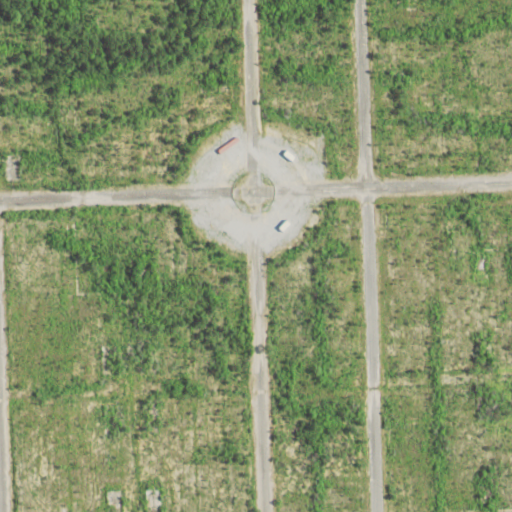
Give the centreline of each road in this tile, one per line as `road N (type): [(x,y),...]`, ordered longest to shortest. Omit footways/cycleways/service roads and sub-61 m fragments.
road 1 (residential): [(0,200),(511,183)]
road 2 (track): [(251,0),(267,511)]
road 3 (track): [(377,511),(362,0)]
road 4 (track): [(4,511),(0,356)]
